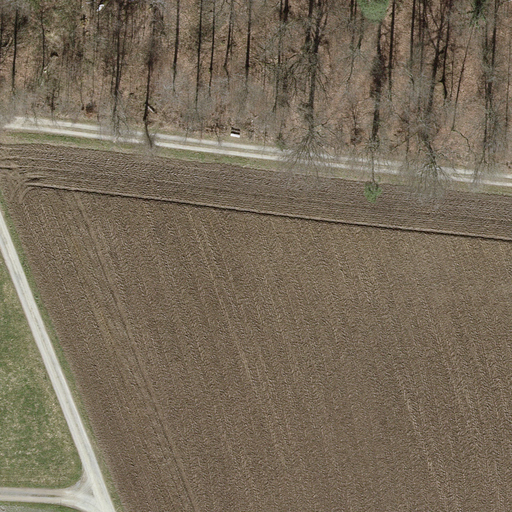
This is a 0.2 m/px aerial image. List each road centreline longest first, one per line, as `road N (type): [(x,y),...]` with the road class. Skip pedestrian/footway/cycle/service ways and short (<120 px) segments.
road 1 (track): [(0,128),(511,186)]
road 2 (track): [(0,225),(112,511)]
